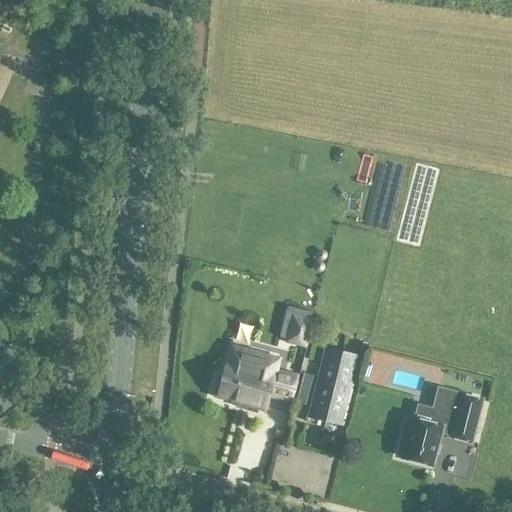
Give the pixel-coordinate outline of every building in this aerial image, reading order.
[(286,209),(291,226),(309,220),(303,203),(286,209)] [(288,334),(286,341),(304,346),(306,339),(288,334)] [(268,396),(290,402),(297,377),(274,371),(277,360),(232,348),(227,367),(226,366),(223,379),(219,378),(213,398),(233,403),(234,400),(264,408),(268,396)] [(325,350),(308,418),(342,426),(359,358),(325,350)] [(312,376),(303,374),(301,381),(310,383),(312,376)] [(299,388),(308,391),(310,383),(301,381),(299,388)] [(396,384),(392,397),(407,402),(411,389),(396,384)] [(297,396),(306,398),(308,391),(299,388),(297,396)] [(403,454),(402,458),(432,466),(441,430),(452,433),(451,437),(471,442),(482,400),(439,389),(430,423),(412,419),(412,421),(406,419),(398,452),(403,454)] [(295,403),(304,405),(306,398),(297,396),(295,403)]
